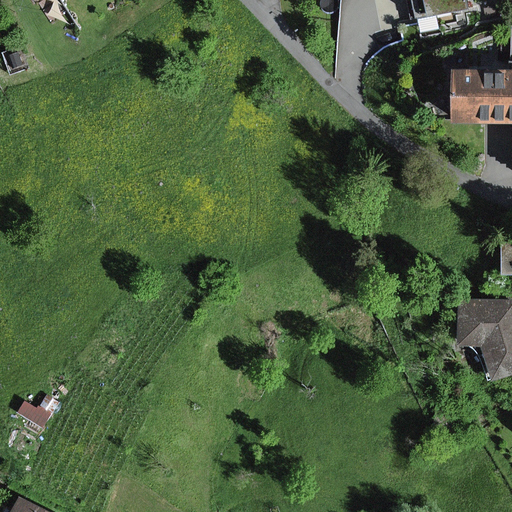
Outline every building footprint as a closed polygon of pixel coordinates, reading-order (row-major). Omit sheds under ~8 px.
[(477,0),(424,0),(428,17),(479,7),(477,0)] [(511,71),(463,71),(463,121),(511,121),(511,71)] [(511,299),(470,301),(471,343),(494,342),(505,378),(511,376),(511,299)] [(34,395),(25,410),(50,425),(65,402),(54,395),(48,404),(34,395)] [(65,511),(30,495),(22,511),(65,511)]
